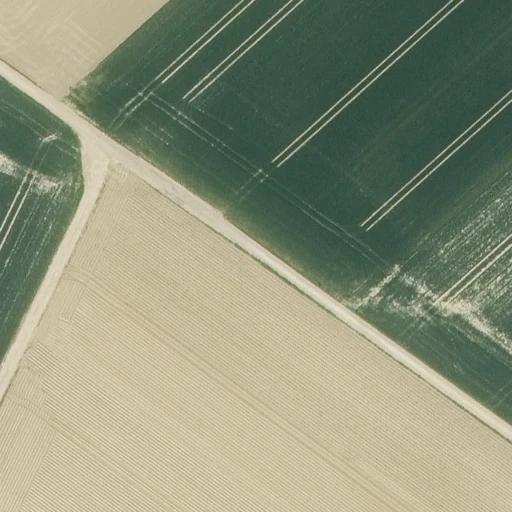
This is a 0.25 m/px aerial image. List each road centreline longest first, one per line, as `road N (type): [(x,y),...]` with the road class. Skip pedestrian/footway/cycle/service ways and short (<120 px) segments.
road 1 (track): [(511,437),(0,69)]
road 2 (track): [(103,143),(96,179),(0,382)]
